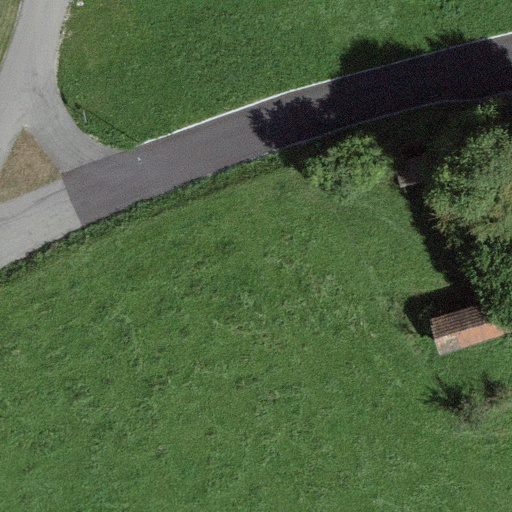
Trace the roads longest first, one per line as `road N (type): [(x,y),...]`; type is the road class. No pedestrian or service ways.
road 1 (unclassified): [(129,196),(337,112),(511,66)]
road 2 (unclassified): [(34,62),(51,112),(86,167),(129,196)]
road 3 (unclassified): [(0,253),(129,196)]
